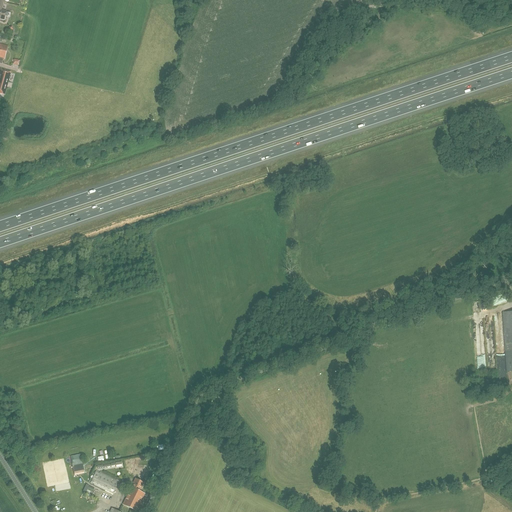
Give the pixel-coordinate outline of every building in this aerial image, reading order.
[(11,72),(1,69),(0,73),(0,92),(5,94),(11,72)] [(511,312),(503,313),(507,372),(511,371),(511,312)] [(52,486),(70,482),(65,463),(47,467),(52,486)] [(75,476),(84,474),(82,465),(73,466),(75,476)] [(113,495),(119,482),(96,471),(90,484),(113,495)] [(136,511),(145,494),(140,491),(144,483),(135,479),(123,505),(136,511)]
